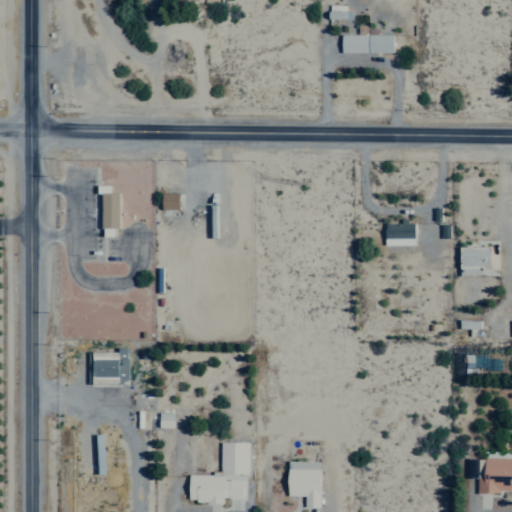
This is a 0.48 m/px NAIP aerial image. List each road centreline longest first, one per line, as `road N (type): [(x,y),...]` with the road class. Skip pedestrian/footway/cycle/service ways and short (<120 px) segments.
road 1 (tertiary): [(511,129),(0,124)]
road 2 (secondary): [(29,511),(28,0)]
